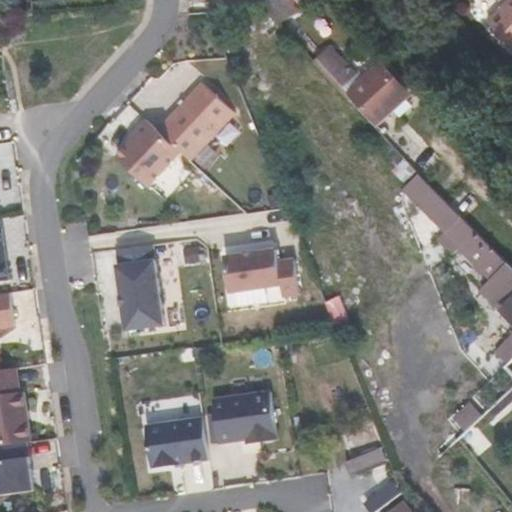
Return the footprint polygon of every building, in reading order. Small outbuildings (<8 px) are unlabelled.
[(268,0),(263,2),(284,25),(338,2),(335,0),(268,0)] [(511,0),(506,0),(484,21),(511,51),(511,0)] [(240,43),(228,48),(237,72),(249,67),(240,43)] [(337,50),(320,66),(350,97),(352,94),(380,125),(410,98),(382,67),(365,81),(337,50)] [(262,79),(242,87),(255,120),(258,127),(278,118),(262,79)] [(160,130),(183,151),(192,160),(236,113),(203,83),(160,130)] [(150,186),(183,151),(160,130),(149,120),(136,133),(139,135),(119,156),(150,186)] [(471,188),(453,204),(511,264),(511,265),(511,239),(484,210),(488,205),(471,188)] [(2,223),(0,223),(0,275),(10,274),(8,257),(4,258),(1,239),(5,239),(2,223)] [(119,250),(122,270),(120,270),(128,329),(165,324),(154,245),(119,250)] [(279,249),(228,256),(233,291),(285,283),(287,295),(302,293),(297,259),(281,262),(279,249)] [(394,320),(370,261),(339,273),(320,281),(339,329),(346,346),(366,338),(387,329),(385,324),(394,320)] [(511,265),(511,264),(485,291),(505,311),(511,305),(511,265)] [(0,364),(1,364),(0,354),(0,321),(17,319),(12,286),(0,288),(0,364)] [(511,364),(511,339),(498,354),(509,367),(511,364)] [(0,439),(28,435),(33,435),(30,413),(26,414),(25,405),(28,404),(25,386),(21,387),(17,362),(1,364),(0,364),(0,439)] [(511,394),(511,370),(509,367),(474,399),(489,416),(509,397),(511,394)] [(271,392),(214,400),(221,443),(259,437),(260,442),(278,440),(271,392)] [(204,418),(148,427),(154,468),(210,460),(204,418)] [(0,439),(0,488),(35,484),(28,435),(0,439)] [(481,459),(464,438),(448,453),(464,473),(481,459)] [(386,447),(351,461),(358,476),(392,462),(386,447)] [(399,479),(384,491),(394,504),(406,495),(399,479)] [(384,511),(394,504),(384,491),(367,503),(374,511),(384,511)] [(415,511),(408,502),(395,511),(415,511)]
